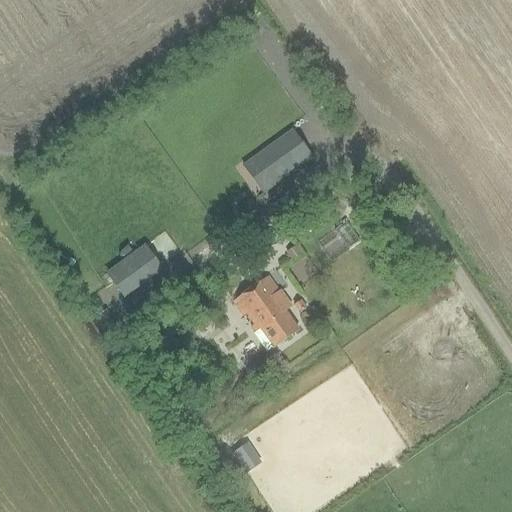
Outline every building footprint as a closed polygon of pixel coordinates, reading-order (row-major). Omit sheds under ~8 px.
[(264,194),(311,159),(292,132),(244,167),(264,194)] [(124,299),(164,270),(146,246),(107,275),(124,299)] [(275,348),(299,331),(286,312),(291,309),(269,278),(235,302),(257,333),(262,330),(275,348)] [(301,314),(308,309),(301,300),(295,305),(301,314)] [(246,474),(261,464),(248,444),(232,454),(246,474)]
